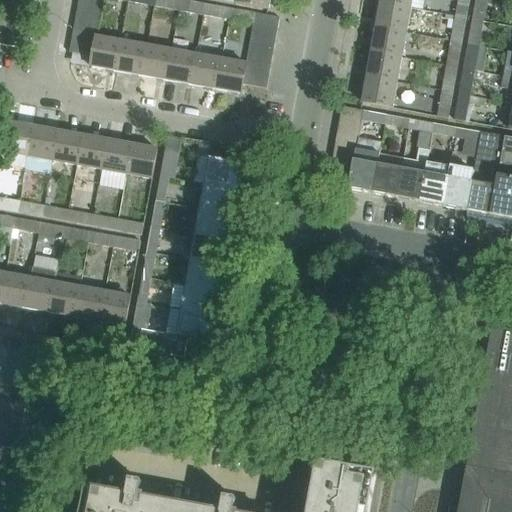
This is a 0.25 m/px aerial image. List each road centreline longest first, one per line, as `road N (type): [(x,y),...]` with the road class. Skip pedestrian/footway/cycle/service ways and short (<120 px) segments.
road 1 (residential): [(292,225),(254,397),(0,353)]
road 2 (residential): [(304,146),(42,103)]
road 3 (residential): [(401,511),(452,254)]
road 4 (residential): [(452,254),(292,225)]
road 5 (residential): [(304,146),(330,0)]
